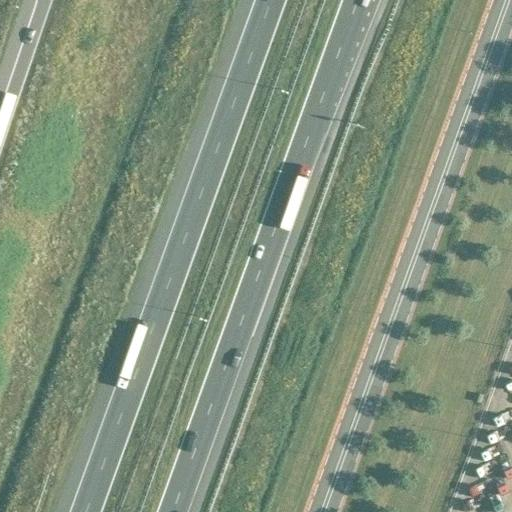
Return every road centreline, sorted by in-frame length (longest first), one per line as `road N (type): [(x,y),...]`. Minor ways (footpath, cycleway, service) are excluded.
road 1 (tertiary): [(321,511),(507,0)]
road 2 (motorway): [(271,0),(86,511)]
road 3 (motorway): [(173,511),(356,0)]
road 4 (motorway): [(42,0),(0,116)]
